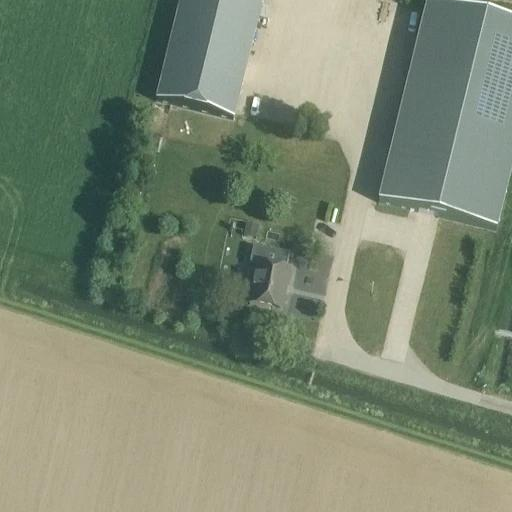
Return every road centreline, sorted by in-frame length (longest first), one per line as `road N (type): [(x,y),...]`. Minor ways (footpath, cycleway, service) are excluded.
road 1 (unknown): [(374,105),(350,208),(411,228),(416,239),(390,366)]
road 2 (unclassified): [(336,347),(511,409)]
